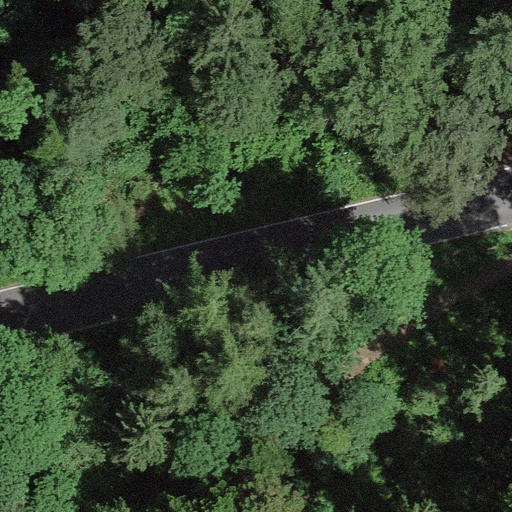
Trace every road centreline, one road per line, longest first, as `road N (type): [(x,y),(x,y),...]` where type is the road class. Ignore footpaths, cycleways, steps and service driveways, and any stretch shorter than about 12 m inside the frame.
road 1 (tertiary): [(511,193),(0,322)]
road 2 (track): [(511,261),(166,511)]
